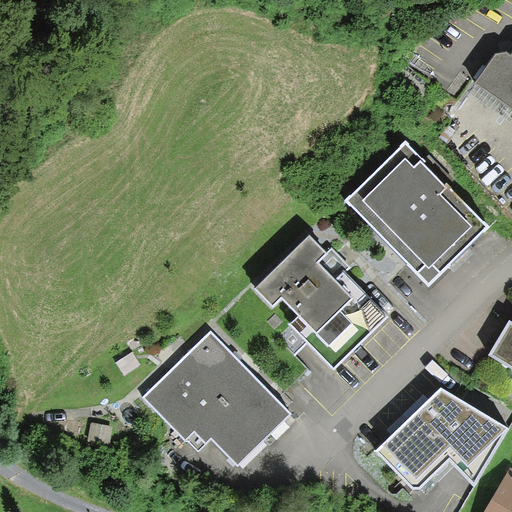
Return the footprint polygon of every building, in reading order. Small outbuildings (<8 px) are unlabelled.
[(496,59),(475,90),(511,117),(511,59),(511,61),(506,58),(496,59)] [(412,137),(344,202),(430,291),(498,226),(412,137)] [(313,229),(251,289),(273,312),(285,300),(299,315),(287,327),(331,372),(393,313),(352,270),(342,279),(324,261),(335,251),(313,229)] [(511,472),(489,511),(511,511),(511,321),(509,320),(489,356),(511,368),(511,472)] [(210,329),(141,396),(195,452),(209,438),(237,467),(293,415),(210,329)] [(441,392),(378,452),(416,495),(451,463),(474,489),(508,433),(441,392)]
